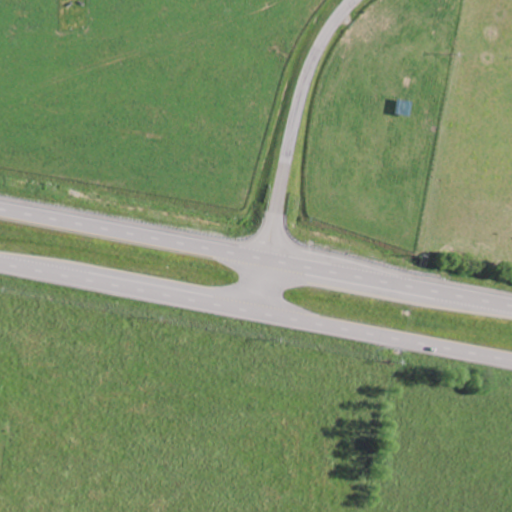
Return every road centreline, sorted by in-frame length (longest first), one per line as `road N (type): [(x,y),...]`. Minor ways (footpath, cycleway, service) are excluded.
road 1 (trunk): [(0,263),(511,360)]
road 2 (trunk): [(511,305),(0,209)]
road 3 (residential): [(254,312),(303,81),(351,0)]
